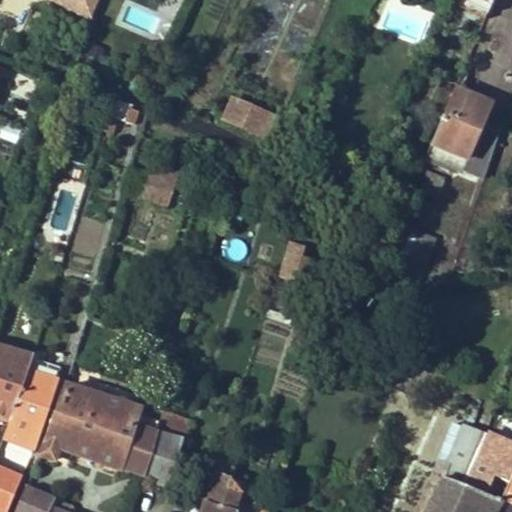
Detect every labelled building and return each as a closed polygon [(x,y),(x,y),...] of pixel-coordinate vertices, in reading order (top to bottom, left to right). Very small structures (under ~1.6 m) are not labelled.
[(435,9),(407,0),(384,0),(375,30),(423,45),(435,9)] [(493,0),(457,0),(488,14),(493,0)] [(183,87),(174,82),(169,91),(179,96),(183,87)] [(491,105),(454,90),(426,156),(462,171),(484,121),(491,105)] [(224,120),(262,136),(270,117),(232,100),(224,120)] [(138,111),(129,108),(125,122),(133,125),(138,111)] [(118,120),(106,117),(102,131),(113,135),(118,120)] [(501,129),(484,121),(462,171),(484,179),(501,129)] [(148,167),(139,195),(166,204),(176,176),(148,167)] [(446,177),(427,170),(418,192),(437,199),(446,177)] [(408,270),(423,235),(398,224),(383,259),(408,270)] [(290,242),(278,277),(294,283),(305,247),(290,242)] [(33,358),(0,348),(0,415),(10,420),(28,371),(33,358)] [(56,381),(61,368),(33,358),(28,371),(56,381)] [(38,439),(56,381),(28,371),(10,420),(8,427),(38,439)] [(139,396),(97,383),(94,395),(135,408),(139,396)] [(94,395),(65,385),(48,436),(40,455),(54,461),(60,448),(144,478),(158,435),(156,434),(136,427),(140,415),(142,410),(135,408),(94,395)] [(165,412),(158,435),(182,443),(184,443),(192,422),(165,412)] [(159,422),(140,415),(136,427),(156,434),(159,422)] [(486,511),(493,498),(463,486),(486,434),(465,425),(428,511),(486,511)] [(33,451),(38,439),(8,427),(3,438),(33,451)] [(511,446),(486,434),(463,486),(493,498),(504,503),(511,506),(511,446)] [(182,443),(158,435),(144,478),(168,487),(182,443)] [(236,468),(217,462),(213,475),(232,481),(236,468)] [(0,467),(0,511),(7,511),(22,477),(0,467)] [(232,481),(213,475),(206,496),(201,509),(199,511),(237,511),(247,485),(232,481)] [(56,499),(26,487),(14,511),(54,511),(51,510),(56,499)] [(187,489),(182,502),(201,509),(206,496),(187,489)] [(498,511),(504,503),(493,498),(486,511),(498,511)] [(65,511),(69,505),(56,499),(51,510),(54,511),(65,511)]
